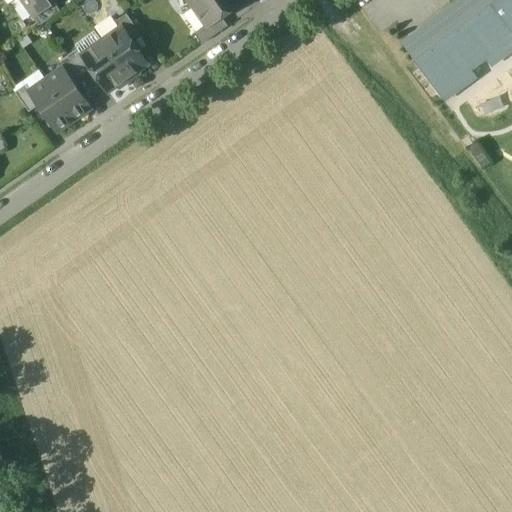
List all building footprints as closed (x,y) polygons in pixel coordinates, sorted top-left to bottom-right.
[(21,0),(33,16),(53,3),(56,0),(21,0)] [(243,0),(202,0),(193,7),(206,26),(207,27),(221,17),(244,1),(243,0)] [(442,15),(404,44),(419,65),(433,83),(433,84),(441,95),(442,95),(444,98),(473,77),(467,69),(486,56),(491,64),(511,48),(511,0),(464,0),(443,16),(442,15)] [(53,3),(33,16),(40,26),(60,12),(53,3)] [(140,34),(126,15),(116,22),(120,29),(121,28),(130,41),(140,34)] [(206,26),(194,34),(201,45),(227,27),(221,17),(207,27),(206,26)] [(130,41),(121,28),(120,29),(101,42),(129,81),(137,75),(138,71),(147,65),(130,41)] [(101,42),(82,55),(91,69),(108,92),(117,86),(121,87),(129,81),(101,42)] [(82,55),(77,49),(68,56),(81,76),(91,69),(82,55)] [(81,76),(68,56),(58,63),(62,69),(72,83),(81,76)] [(72,83),(62,69),(46,81),(73,120),(90,109),(72,83)] [(73,120),(46,81),(30,92),(29,92),(38,105),(57,132),(73,120)] [(26,85),(15,93),(29,112),(38,105),(29,92),(30,92),(26,85)] [(493,163),(478,143),(470,150),(484,169),(493,163)]
